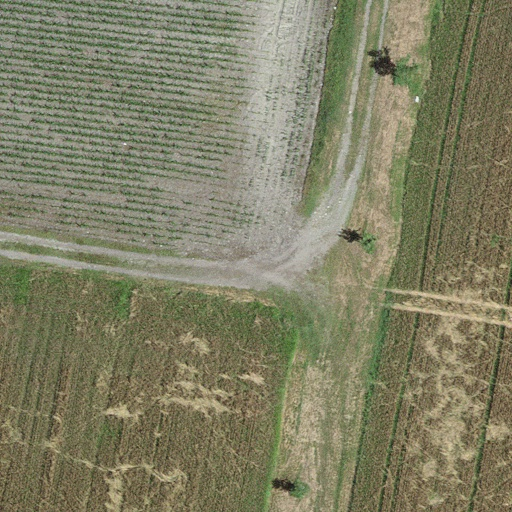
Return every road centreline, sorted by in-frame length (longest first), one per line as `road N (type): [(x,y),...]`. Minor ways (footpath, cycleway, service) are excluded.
road 1 (track): [(383,0),(361,138),(339,202),(305,244),(272,268),(200,273),(0,244)]
road 2 (track): [(339,202),(298,511)]
